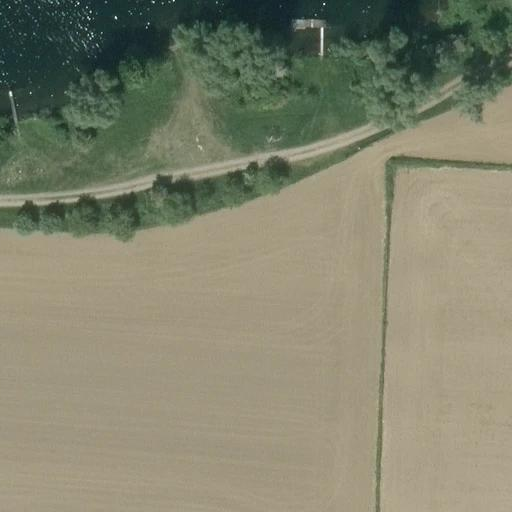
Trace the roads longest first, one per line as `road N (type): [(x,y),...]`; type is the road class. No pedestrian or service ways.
road 1 (track): [(348,138),(314,201),(294,475),(3,511)]
road 2 (track): [(511,61),(323,147),(94,194),(0,200)]
